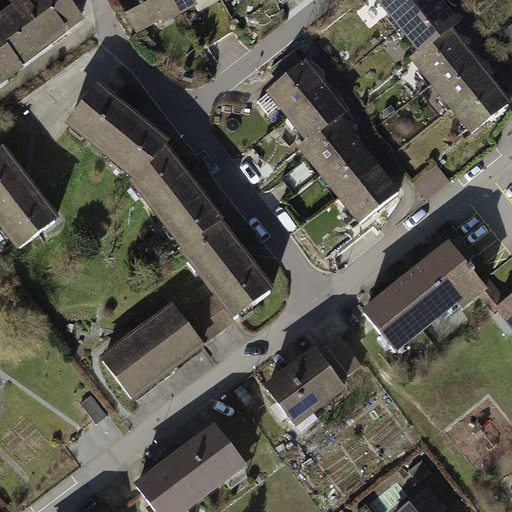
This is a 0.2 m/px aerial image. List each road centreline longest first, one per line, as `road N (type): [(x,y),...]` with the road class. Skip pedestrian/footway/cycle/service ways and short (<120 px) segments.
road 1 (residential): [(48,511),(328,300)]
road 2 (residential): [(328,300),(175,108)]
road 3 (residential): [(328,300),(511,161)]
road 4 (residential): [(175,108),(317,0)]
road 5 (residential): [(175,108),(91,5)]
